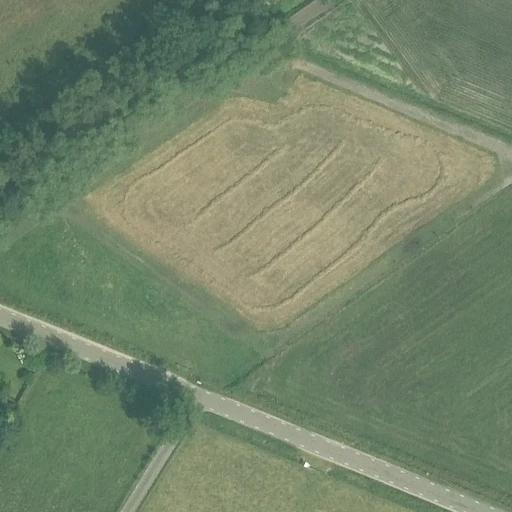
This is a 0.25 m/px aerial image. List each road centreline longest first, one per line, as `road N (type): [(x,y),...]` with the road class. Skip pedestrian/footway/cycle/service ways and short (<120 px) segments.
road 1 (track): [(0,182),(272,0)]
road 2 (unclassified): [(482,511),(195,394)]
road 3 (unclassified): [(195,394),(0,316)]
road 4 (unclassified): [(124,511),(195,394)]
